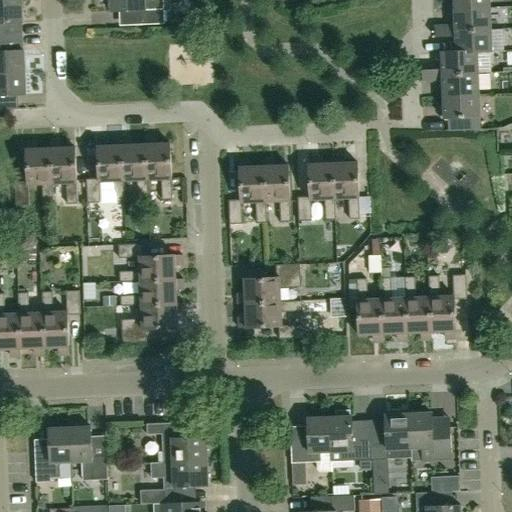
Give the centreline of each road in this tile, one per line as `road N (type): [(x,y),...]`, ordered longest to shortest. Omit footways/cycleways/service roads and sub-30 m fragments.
road 1 (residential): [(218,381),(207,122)]
road 2 (residential): [(252,382),(485,371)]
road 3 (residential): [(0,387),(218,381)]
road 4 (residential): [(367,129),(229,138),(207,122)]
road 5 (residential): [(207,122),(192,112),(61,117)]
road 6 (residential): [(485,371),(492,511)]
road 7 (residential): [(412,127),(410,60),(421,48),(420,0)]
road 8 (residential): [(255,511),(252,382)]
